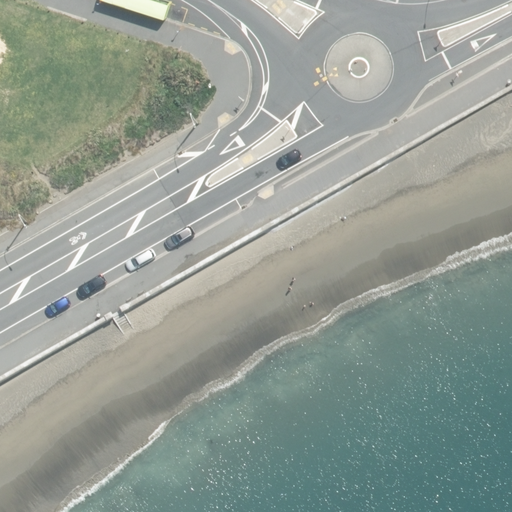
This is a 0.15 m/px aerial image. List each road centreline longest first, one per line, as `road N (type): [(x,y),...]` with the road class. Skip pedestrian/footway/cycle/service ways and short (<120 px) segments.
road 1 (tertiary): [(320,105),(0,298)]
road 2 (secondary): [(404,48),(403,87),(384,109),(346,118),(320,105)]
